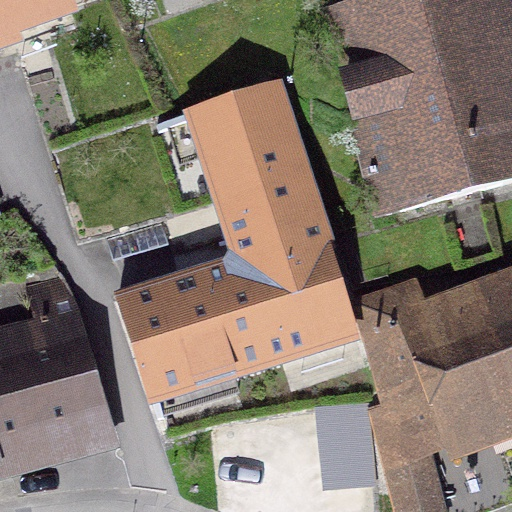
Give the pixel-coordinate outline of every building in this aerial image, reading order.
[(67,10),(63,0),(0,0),(0,32),(7,30),(8,32),(67,10)] [(376,220),(511,184),(511,101),(485,0),(371,0),(326,13),(376,220)] [(238,268),(325,261),(271,92),(153,130),(170,180),(206,168),(238,268)] [(348,334),(325,261),(238,268),(116,305),(146,399),(348,334)] [(3,465),(110,433),(60,284),(24,293),(33,329),(0,337),(0,472),(5,471),(3,465)] [(372,360),(387,408),(370,413),(393,511),(438,511),(425,452),(511,419),(511,293),(418,328),(404,291),(355,309),(372,360)] [(387,408),(372,360),(338,369),(354,416),(370,413),(387,408)]
